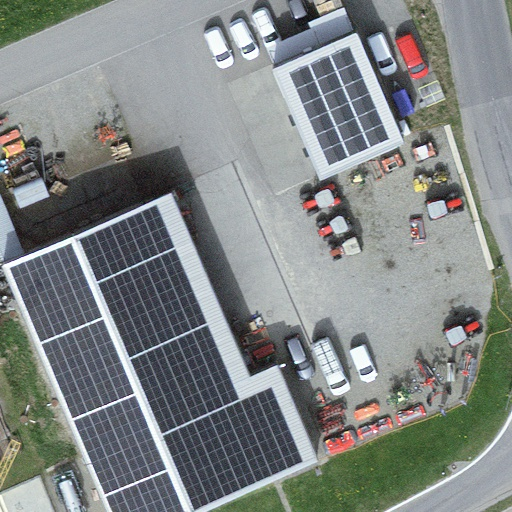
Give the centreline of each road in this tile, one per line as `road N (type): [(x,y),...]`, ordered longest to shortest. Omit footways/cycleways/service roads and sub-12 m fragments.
road 1 (residential): [(0,72),(169,0)]
road 2 (tertiary): [(511,178),(469,0)]
